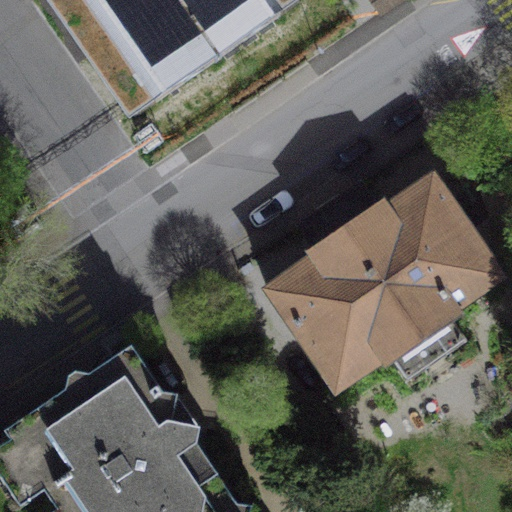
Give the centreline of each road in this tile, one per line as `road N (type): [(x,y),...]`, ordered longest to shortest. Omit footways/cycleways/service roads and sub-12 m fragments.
road 1 (tertiary): [(144,250),(500,0)]
road 2 (residential): [(0,42),(144,250)]
road 3 (tertiary): [(0,348),(144,250)]
